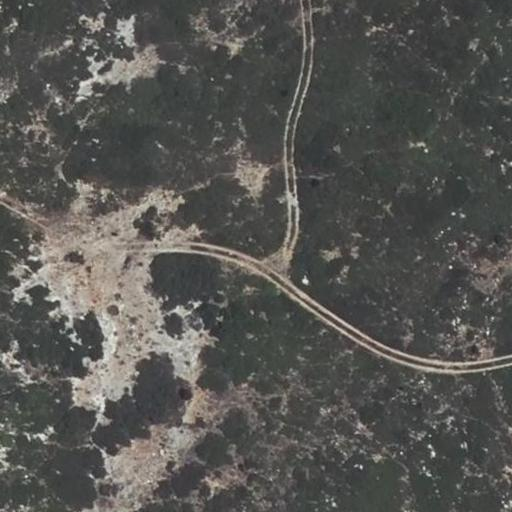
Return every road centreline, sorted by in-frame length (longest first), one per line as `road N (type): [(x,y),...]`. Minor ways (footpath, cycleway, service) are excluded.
road 1 (track): [(0,196),(67,236),(209,248),(264,263),(298,298),(407,359),(451,365),(511,358)]
road 2 (track): [(316,0),(321,48),(313,87),(291,120),(287,248),(264,263)]
